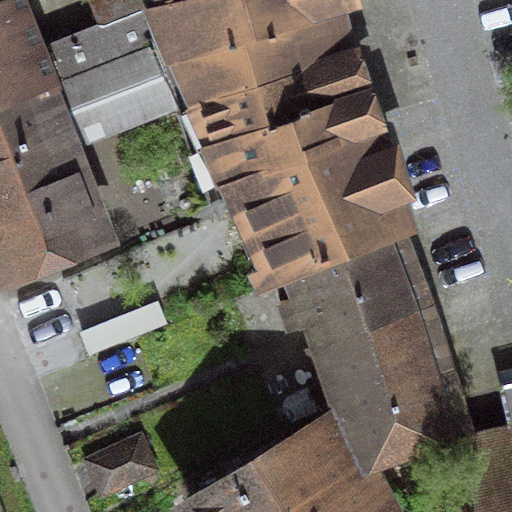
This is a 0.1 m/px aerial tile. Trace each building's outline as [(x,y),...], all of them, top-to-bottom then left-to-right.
[(2,0),(0,0),(0,95),(40,74),(56,68),(50,52),(32,75),(2,0)] [(40,74),(62,127),(170,82),(155,33),(153,29),(161,26),(150,0),(98,0),(102,9),(42,32),(50,52),(56,68),(40,74)] [(175,94),(196,86),(341,34),(334,0),(157,0),(170,27),(155,33),(170,82),(175,94)] [(355,75),(341,34),(196,86),(215,120),(355,75)] [(0,264),(4,276),(97,240),(62,127),(40,74),(0,95),(0,264)] [(215,120),(237,165),(366,112),(355,75),(215,120)] [(411,231),(366,112),(237,165),(281,273),(296,272),(403,234),(411,231)] [(296,272),(316,327),(424,284),(403,234),(296,272)] [(468,410),(424,284),(316,327),(333,389),(361,452),(468,410)] [(511,364),(500,367),(510,417),(511,424),(511,364)] [(186,485),(202,511),(368,511),(337,460),(361,452),(333,389),(186,485)] [(511,500),(511,424),(510,417),(457,428),(470,487),(475,509),(511,500)] [(141,420),(89,441),(102,474),(155,453),(141,420)] [(409,508),(402,511),(475,511),(475,509),(470,487),(409,508)] [(511,511),(511,500),(475,509),(475,511),(511,511)]
